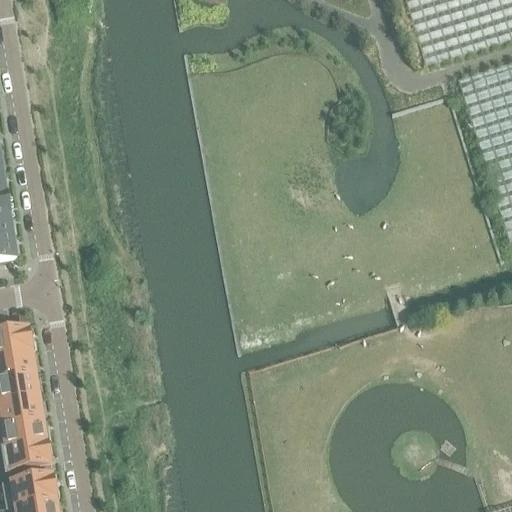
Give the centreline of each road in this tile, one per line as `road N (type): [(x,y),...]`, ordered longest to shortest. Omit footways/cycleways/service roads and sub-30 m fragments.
road 1 (residential): [(49,294),(0,0)]
road 2 (residential): [(84,511),(49,294)]
